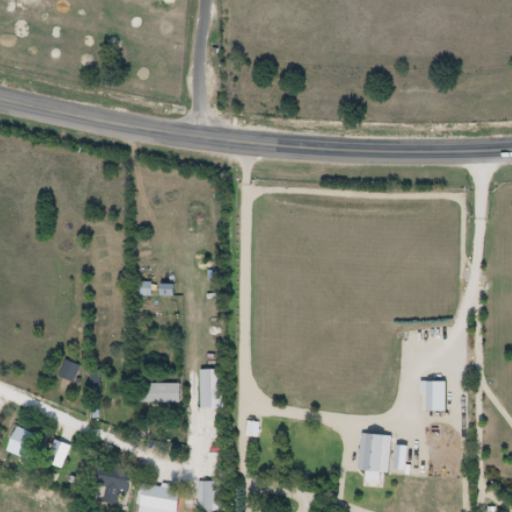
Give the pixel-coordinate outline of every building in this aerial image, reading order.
[(144,295),(157,295),(157,283),(144,283),(144,295)] [(66,377),(82,381),(86,363),(71,360),(66,377)] [(189,383),(148,383),(148,402),(189,402),(189,383)] [(252,402),(250,419),(341,431),(344,414),(252,402)] [(16,452),(45,461),(45,459),(69,467),(77,443),(24,426),(16,452)] [(99,483),(113,487),(110,501),(125,505),(129,490),(138,492),(143,471),(104,462),(99,483)] [(152,493),(187,506),(192,493),(157,480),(152,493)]
